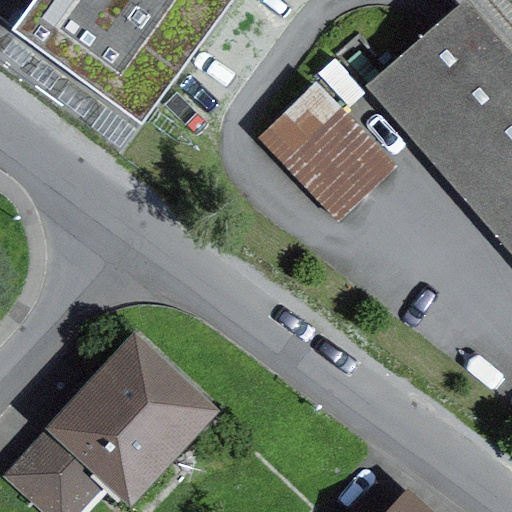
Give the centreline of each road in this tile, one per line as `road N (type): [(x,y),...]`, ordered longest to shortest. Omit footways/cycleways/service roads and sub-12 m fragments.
road 1 (unclassified): [(511,507),(139,232)]
road 2 (residential): [(139,232),(0,382)]
road 3 (unclassified): [(139,232),(0,130)]
